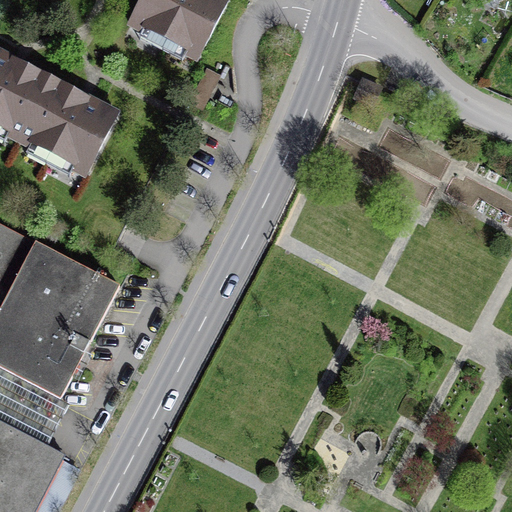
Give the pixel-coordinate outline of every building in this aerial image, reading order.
[(144,0),(132,23),(199,57),(228,0),(144,0)] [(0,53),(0,128),(86,173),(117,114),(79,95),(13,61),(0,53)] [(219,77),(205,70),(189,104),(203,111),(219,77)] [(362,82),(355,100),(373,107),(380,90),(362,82)] [(0,371),(62,404),(119,292),(0,231),(0,371)] [(0,511),(36,511),(64,459),(0,423),(0,511)]
